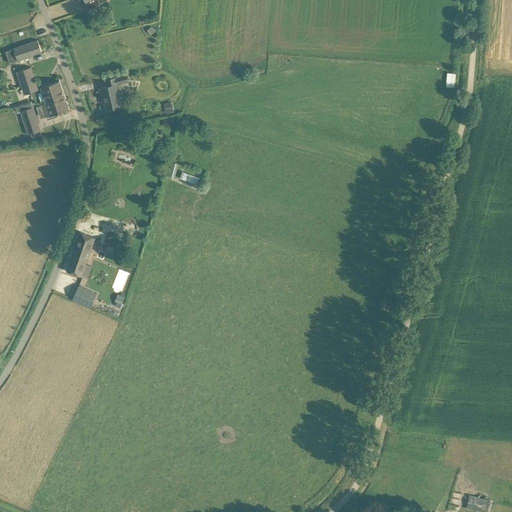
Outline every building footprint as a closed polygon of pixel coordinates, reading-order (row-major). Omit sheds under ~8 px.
[(84,0),(88,9),(100,4),(100,3),(108,0),(107,0),(84,0)] [(14,48),(6,51),(10,63),(18,61),(29,57),(29,56),(42,51),(38,40),(14,48)] [(39,90),(31,67),(17,71),(25,95),(39,90)] [(456,73),(447,72),(446,86),(454,87),(456,73)] [(121,106),(116,85),(130,82),(128,74),(106,80),(107,86),(101,88),(107,109),(121,106)] [(46,103),(65,97),(59,80),(41,87),(46,102),(46,103)] [(46,103),(46,102),(42,104),(46,117),(69,109),(65,97),(46,103)] [(20,112),(28,135),(41,131),(31,100),(14,106),(16,114),(20,112)] [(174,112),(171,102),(164,103),(166,114),(174,112)] [(164,156),(170,152),(167,146),(160,150),(164,156)] [(178,164),(171,162),(167,176),(175,178),(178,164)] [(182,173),(180,180),(197,186),(200,179),(182,173)] [(81,276),(84,268),(95,237),(80,232),(66,271),(81,276)] [(91,307),(97,293),(78,285),(73,299),(91,307)] [(122,304),(125,297),(118,294),(115,301),(122,304)] [(468,495),(466,508),(486,511),(487,511),(490,499),(468,495)]
